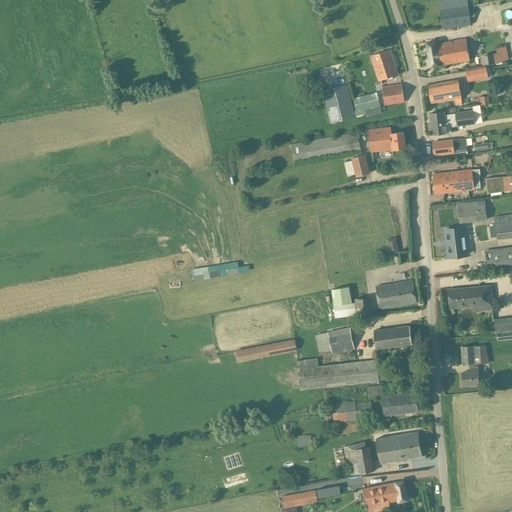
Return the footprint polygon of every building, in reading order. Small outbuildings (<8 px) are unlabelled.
[(467,0),(444,0),(438,1),(442,30),(471,26),(467,0)] [(470,61),(466,40),(436,45),(436,41),(427,43),(431,67),(470,61)] [(508,60),(505,46),(495,48),(496,53),(481,56),(483,65),(508,60)] [(371,56),(379,81),(398,75),(389,50),(371,56)] [(380,106),(377,92),(353,99),(356,110),(354,111),(342,63),(316,69),(330,123),(356,117),(367,114),(366,110),(380,106)] [(488,77),(486,66),(466,69),(468,81),(488,77)] [(462,104),(461,98),(458,81),(428,86),(431,103),(454,99),(455,105),(462,104)] [(404,102),(401,84),(382,88),(384,105),(404,102)] [(488,96),(480,97),(481,105),(489,104),(488,96)] [(475,125),(473,112),(445,115),(444,112),(429,114),(431,135),(452,133),(451,127),(475,125)] [(403,132),(391,134),(390,127),(368,130),(371,153),(406,148),(403,132)] [(361,151),(357,132),(291,144),(294,164),(361,151)] [(467,151),(465,139),(453,140),(432,142),(433,156),(455,153),(454,153),(467,151)] [(489,150),(488,143),(474,144),(475,151),(489,150)] [(370,174),(365,155),(352,158),(352,160),(344,162),(348,176),(355,174),(356,177),(370,174)] [(480,175),(480,169),(433,175),(436,194),(473,189),(472,177),(480,175)] [(505,192),(503,177),(486,180),(488,194),(505,192)] [(349,192),(337,194),(338,202),(350,200),(349,192)] [(381,193),(353,198),(356,216),(384,211),(381,193)] [(487,220),(485,201),(457,204),(459,224),(487,220)] [(511,214),(494,217),(497,240),(511,237),(511,214)] [(466,249),(465,237),(461,237),(460,228),(445,230),(448,257),(464,256),(463,250),(466,249)] [(398,253),(398,238),(389,239),(390,253),(398,253)] [(511,264),(511,246),(485,251),(487,268),(511,264)] [(240,262),(192,268),(193,279),(252,272),(251,265),(240,266),(240,262)] [(417,303),(413,280),(375,287),(379,310),(417,303)] [(492,309),(490,286),(448,290),(449,308),(481,306),(481,310),(492,309)] [(352,303),(350,288),(332,290),(335,318),(371,313),(369,298),(354,299),(355,303),(352,303)] [(511,331),(511,317),(494,319),(495,333),(511,331)] [(411,344),(409,326),(373,331),(375,349),(411,344)] [(354,350),(349,327),(329,332),(315,335),(319,353),(333,350),(333,354),(354,350)] [(297,351),(294,339),(236,351),(238,362),(241,362),(297,351)] [(461,365),(469,365),(470,372),(462,373),(463,386),(479,385),(478,366),(478,364),(488,363),(487,346),(460,347),(461,365)] [(318,366),(318,359),(297,361),(300,390),(386,380),(385,372),(378,373),(376,360),(318,366)] [(383,396),(381,385),(367,387),(369,398),(383,396)] [(417,411),(415,393),(382,397),(384,415),(417,411)] [(371,402),(355,404),(355,402),(331,405),(333,423),(357,420),(356,417),(372,415),(371,402)] [(422,457),(418,432),(376,439),(380,464),(422,457)] [(312,444),(311,436),(296,438),(297,447),(312,444)] [(366,448),(365,442),(344,447),(350,475),(375,470),(370,447),(366,448)] [(226,490),(250,482),(246,471),(223,479),(226,490)] [(364,489),(365,500),(368,511),(376,511),(391,509),(389,503),(398,501),(399,502),(408,501),(404,481),(395,483),(364,489)] [(317,489),(318,498),(341,494),(339,485),(317,489)] [(317,502),(315,490),(282,496),(284,508),(317,502)]
